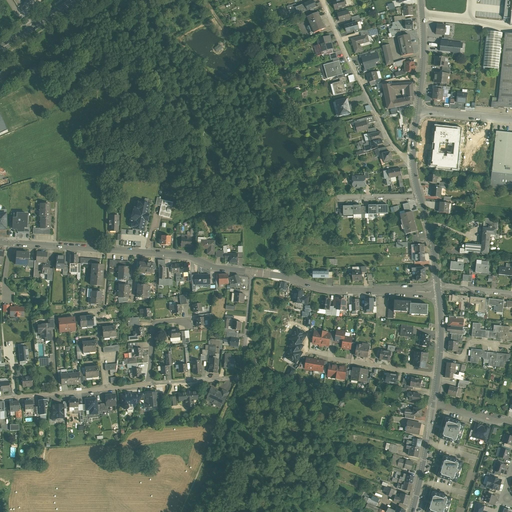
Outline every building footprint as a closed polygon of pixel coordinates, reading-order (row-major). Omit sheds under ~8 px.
[(343,0),(333,3),(334,10),(342,7),(342,6),(345,6),(343,0)] [(511,19),(511,0),(505,0),(503,18),(511,19)] [(297,8),(298,11),(297,11),(298,15),(300,15),(301,15),(301,14),(310,10),(313,9),(316,8),(313,1),(297,8)] [(296,4),(287,7),(290,14),(294,12),(297,11),(298,11),(297,8),(296,4)] [(412,7),(404,7),(405,11),(405,14),(405,16),(413,16),(412,7)] [(348,12),(338,15),(340,22),(350,19),(348,12)] [(318,13),(307,18),(310,26),(307,28),(311,36),(325,29),(318,13)] [(395,23),(394,23),(394,27),(392,28),(393,30),(389,31),(390,34),(394,33),(396,32),(399,32),(399,30),(397,30),(397,28),(398,28),(398,27),(402,27),(402,21),(395,23)] [(353,24),(346,26),(347,29),(346,30),(347,33),(354,31),(359,30),(357,23),(353,24)] [(446,26),(437,25),(436,34),(444,35),(445,35),(446,26)] [(503,33),(486,31),(482,67),(500,69),(503,33)] [(511,33),(505,33),(498,103),(492,102),(491,108),(498,108),(498,107),(511,108),(511,33)] [(409,35),(398,37),(398,38),(399,38),(400,42),(399,42),(401,52),(402,52),(403,56),(402,56),(402,57),(413,54),(409,35)] [(361,37),(355,39),(356,42),(352,43),(355,54),(362,52),(360,44),(368,41),(367,37),(367,36),(361,37)] [(329,37),(318,41),(319,45),(321,45),(323,52),(332,49),(333,49),(329,37)] [(441,41),(440,51),(453,52),(460,53),(460,49),(462,49),(462,44),(447,42),(441,41)] [(214,49),(218,53),(222,49),(219,45),(214,49)] [(321,45),(319,45),(316,46),(314,47),(317,57),(324,55),(323,52),(321,45)] [(389,45),(382,47),(387,66),(392,64),(393,64),(389,45)] [(332,49),(323,52),(324,55),(325,58),(330,56),(329,55),(333,54),(332,49)] [(369,56),(368,56),(362,58),(365,69),(369,68),(376,66),(374,62),(379,61),(379,60),(377,54),(375,54),(371,55),(369,56)] [(447,58),(436,57),(435,66),(442,67),(446,67),(447,58)] [(334,63),(325,66),(327,72),(340,69),(339,66),(340,65),(339,62),(334,63)] [(414,63),(405,63),(406,71),(406,73),(414,72),(414,63)] [(340,69),(327,72),(329,79),(337,77),(343,75),(342,72),(341,72),(340,69)] [(376,72),(366,75),(367,79),(368,79),(369,83),(376,81),(378,80),(376,72)] [(442,73),(435,73),(434,83),(440,84),(446,84),(447,79),(449,79),(449,74),(442,73)] [(386,81),(378,83),(378,84),(379,89),(383,88),(383,85),(387,85),(386,81)] [(340,83),(333,85),(336,95),(346,93),(343,82),(340,83)] [(407,98),(414,97),(413,83),(405,84),(406,89),(407,98)] [(387,85),(383,85),(383,88),(385,95),(387,107),(388,110),(395,108),(394,102),(395,102),(393,89),(392,84),(387,85)] [(437,89),(434,89),(433,100),(442,101),(443,90),(437,89)] [(467,94),(457,93),(457,103),(466,103),(467,94)] [(407,98),(407,99),(395,102),(394,102),(395,108),(408,105),(412,104),(413,103),(414,97),(407,98)] [(347,99),(336,102),(339,117),(351,114),(347,99)] [(14,107),(7,111),(13,120),(19,116),(14,107)] [(366,122),(358,124),(357,122),(355,122),(358,133),(367,130),(368,130),(368,128),(367,124),(366,121),(366,122)] [(435,170),(451,172),(451,170),(458,170),(462,129),(434,126),(432,143),(434,143),(434,149),(432,149),(430,166),(435,167),(435,170)] [(377,134),(369,135),(370,141),(370,143),(381,140),(383,140),(381,132),(377,134)] [(511,133),(496,132),(492,172),(511,174),(511,133)] [(381,140),(370,143),(371,143),(373,150),(378,148),(377,145),(382,144),(381,140)] [(367,144),(364,145),(365,147),(365,146),(366,151),(373,150),(371,143),(367,144)] [(388,153),(382,154),(385,164),(390,162),(390,161),(392,160),(391,152),(388,153)] [(400,169),(388,171),(384,171),(385,180),(386,179),(387,185),(391,184),(390,179),(390,178),(398,176),(401,176),(400,169)] [(511,174),(492,172),(491,188),(511,190),(511,174)] [(439,176),(430,175),(429,183),(437,183),(437,179),(438,179),(439,176)] [(364,177),(361,177),(360,178),(353,178),(353,184),(354,185),(355,187),(356,188),(359,188),(360,187),(365,187),(365,179),(365,177),(364,177)] [(436,187),(436,188),(432,188),(432,197),(440,198),(441,189),(439,189),(439,187),(436,187)] [(134,222),(132,228),(142,231),(145,221),(147,221),(148,215),(147,215),(150,200),(140,198),(137,209),(134,208),(131,221),(134,222)] [(160,200),(158,206),(160,206),(158,215),(169,218),(173,202),(160,200)] [(451,204),(441,203),(440,213),(450,214),(451,204)] [(385,206),(376,206),(376,215),(385,215),(385,207),(385,206)] [(354,207),(343,207),(343,210),(343,215),(344,215),(354,215),(354,207)] [(412,212),(401,215),(403,225),(415,222),(412,212)] [(27,214),(17,214),(17,218),(13,218),(13,229),(17,230),(17,234),(29,235),(29,225),(27,225),(27,214)] [(118,216),(109,216),(109,225),(109,231),(118,232),(118,216)] [(492,220),(484,219),(483,228),(488,229),(489,227),(490,227),(492,227),(492,223),(492,220)] [(415,222),(403,225),(406,235),(417,232),(415,222)] [(483,228),(483,229),(482,240),(482,246),(489,247),(490,235),(495,236),(495,235),(496,230),(493,229),(493,227),(492,227),(490,227),(489,227),(488,229),(483,228)] [(170,237),(161,236),(160,245),(165,246),(165,245),(168,246),(168,243),(170,244),(170,243),(171,243),(171,242),(171,239),(170,239),(170,237)] [(182,238),(181,238),(181,247),(190,247),(191,238),(190,238),(182,238)] [(214,241),(203,241),(203,244),(201,243),(201,244),(201,248),(209,249),(209,254),(214,255),(214,241)] [(424,245),(415,245),(415,246),(415,254),(424,254),(424,245)] [(482,246),(466,245),(465,249),(465,252),(469,252),(482,253),(488,254),(489,247),(482,246)] [(28,253),(16,252),(15,265),(27,266),(28,261),(28,253)] [(46,253),(37,252),(36,261),(36,262),(38,262),(43,262),(46,262),(46,253)] [(424,254),(415,254),(415,260),(416,263),(425,262),(424,254)] [(64,256),(57,255),(56,269),(63,269),(63,268),(64,265),(64,256)] [(49,263),(46,262),(43,262),(43,264),(42,264),(41,269),(42,269),(42,274),(48,274),(49,269),(49,263)] [(463,263),(452,262),(451,269),(463,270),(463,263)] [(187,264),(183,264),(179,265),(179,273),(183,272),(187,272),(188,272),(188,267),(187,264)] [(488,266),(477,264),(476,272),(488,273),(488,266)] [(94,265),(92,265),(91,286),(101,287),(102,266),(99,265),(96,265),(94,265)] [(179,265),(171,265),(172,273),(179,273),(179,265)] [(511,268),(500,267),(499,274),(511,276),(511,268)] [(362,271),(352,272),(353,281),(358,281),(358,280),(363,280),(362,271)] [(209,275),(199,276),(199,275),(194,275),(194,276),(195,281),(195,286),(210,285),(209,275)] [(228,275),(218,275),(219,279),(219,284),(228,284),(228,275)] [(238,275),(229,278),(231,285),(230,285),(231,287),(236,288),(235,284),(241,283),(242,283),(241,279),(239,280),(238,275)] [(288,284),(281,282),(279,289),(286,291),(288,284)] [(303,292),(295,291),(294,303),(301,304),(302,297),(303,292)] [(240,294),(235,293),(235,294),(234,302),(244,303),(245,294),(240,294)] [(468,297),(452,295),(452,296),(452,302),(461,303),(460,310),(466,311),(467,304),(468,298),(468,297)] [(329,299),(323,298),(321,310),(328,310),(329,311),(330,307),(331,300),(329,300),(329,299)] [(341,299),(334,298),(333,306),(337,307),(338,300),(341,301),(341,299)] [(486,299),(471,298),(470,298),(470,304),(480,305),(479,312),(484,313),(485,306),(486,300),(486,299)] [(373,300),(365,299),(365,310),(373,310),(373,307),(373,300)] [(504,301),(489,299),(489,300),(488,306),(497,307),(497,313),(503,313),(503,308),(504,302),(504,301)] [(341,301),(338,300),(337,307),(337,310),(344,311),(346,301),(345,300),(343,300),(341,301)] [(411,302),(395,301),(395,302),(394,311),(410,313),(411,304),(411,302)] [(200,304),(192,305),(193,313),(200,312),(200,308),(201,308),(200,304)] [(428,305),(411,304),(410,313),(410,315),(427,316),(428,305)] [(180,305),(173,306),(174,309),(173,309),(173,311),(173,314),(181,313),(180,305)] [(23,308),(11,308),(11,316),(23,316),(23,308)] [(150,309),(143,310),(143,313),(142,313),(143,317),(151,317),(150,309)] [(74,318),(66,319),(67,331),(71,331),(71,329),(75,329),(74,318)] [(198,318),(195,319),(196,327),(203,326),(203,322),(204,322),(203,318),(198,318)] [(66,319),(59,320),(60,330),(63,330),(63,331),(67,331),(66,319)] [(463,320),(449,319),(449,326),(451,327),(463,328),(463,320)] [(242,322),(234,322),(233,329),(241,330),(242,322)] [(49,325),(46,326),(46,324),(43,325),(43,326),(38,326),(38,333),(41,333),(41,338),(45,337),(46,341),(51,341),(51,335),(50,335),(50,332),(48,332),(48,329),(51,329),(51,328),(50,325),(49,326),(49,325)] [(480,325),(473,324),(472,336),(476,336),(476,337),(482,337),(482,331),(480,331),(480,325)] [(494,332),(488,332),(488,338),(496,339),(496,338),(501,338),(502,327),(494,326),(494,332)] [(463,328),(451,327),(450,334),(452,334),(454,334),(462,335),(463,331),(463,328)] [(511,334),(509,334),(509,327),(502,327),(501,338),(505,339),(505,340),(511,340),(511,334)] [(143,328),(135,329),(135,332),(136,333),(137,333),(137,337),(138,336),(144,336),(143,328)] [(412,329),(402,328),(400,343),(411,344),(413,329),(412,329)] [(178,330),(170,330),(170,338),(178,338),(179,337),(179,329),(178,329),(178,330)] [(286,357),(295,363),(302,353),(300,351),(303,346),(300,344),(306,335),(297,329),(290,339),(293,341),(289,347),(292,348),(286,357)] [(345,332),(340,331),(339,333),(337,332),(336,335),(335,342),(338,343),(338,342),(343,343),(344,337),(345,332)] [(322,333),(315,332),(315,333),(314,333),(313,339),(313,344),(321,345),(322,333)] [(330,334),(322,333),(321,345),(328,346),(329,341),(330,335),(330,334)] [(462,335),(454,334),(453,342),(458,343),(462,343),(463,335),(462,335)] [(426,335),(421,335),(420,346),(429,347),(430,336),(426,336),(426,335)] [(344,337),(343,343),(342,348),(347,348),(347,349),(350,350),(350,349),(351,343),(352,340),(349,339),(350,337),(344,337)] [(215,349),(221,349),(222,340),(208,339),(208,344),(215,344),(215,349)] [(235,339),(231,339),(231,342),(230,346),(234,347),(234,348),(239,348),(240,340),(235,339)] [(453,342),(451,342),(449,342),(448,351),(457,352),(457,350),(457,348),(458,343),(453,342)] [(362,346),(357,345),(356,356),(368,358),(369,350),(369,348),(362,347),(362,346)] [(18,348),(20,362),(25,361),(25,359),(28,358),(27,347),(18,348)] [(138,348),(131,349),(132,357),(136,357),(142,356),(141,348),(138,348)] [(215,351),(208,350),(207,355),(207,361),(206,363),(209,363),(210,363),(211,359),(211,355),(214,355),(215,351)] [(387,352),(382,351),(380,359),(390,361),(391,352),(387,352)] [(476,351),(471,351),(471,356),(470,362),(477,363),(478,357),(481,358),(481,351),(476,351)] [(428,355),(415,353),(413,367),(426,368),(428,355)] [(493,353),(487,353),(487,359),(490,360),(489,365),(496,366),(497,355),(493,355),(493,353)] [(501,355),(497,355),(496,366),(503,367),(504,361),(506,361),(507,355),(501,354),(501,355)] [(225,355),(224,368),(233,369),(234,360),(230,360),(230,355),(225,355)] [(315,360),(307,358),(307,359),(306,366),(305,367),(309,368),(308,370),(314,371),(315,360)] [(201,372),(200,359),(193,360),(193,364),(192,364),(193,372),(201,372)] [(216,374),(218,359),(214,359),(211,359),(210,363),(209,363),(208,373),(216,374)] [(315,360),(314,371),(319,371),(319,369),(323,370),(323,368),(324,361),(315,360)] [(456,364),(447,363),(446,370),(455,371),(456,364)] [(186,365),(179,365),(180,369),(179,369),(179,373),(187,372),(186,365)] [(338,366),(330,365),(329,368),(328,375),(328,377),(336,378),(338,366)] [(167,366),(162,367),(162,371),(161,371),(161,375),(169,374),(168,366),(167,366)] [(346,367),(338,366),(336,378),(344,379),(344,378),(345,378),(346,371),(346,367)] [(291,379),(296,371),(291,368),(286,376),(291,379)] [(137,369),(132,370),(132,374),(133,374),(133,377),(140,377),(140,369),(137,369)] [(368,371),(353,369),(351,380),(366,383),(368,371)] [(381,380),(383,372),(375,370),(373,379),(381,380)] [(455,371),(446,370),(445,378),(454,379),(455,371)] [(458,372),(455,371),(454,379),(456,380),(459,380),(463,381),(464,374),(462,373),(458,372)] [(399,376),(387,374),(385,383),(393,384),(397,385),(399,376)] [(31,377),(22,377),(22,387),(27,386),(27,387),(32,387),(31,377)] [(410,386),(410,387),(420,389),(422,381),(411,379),(410,386)] [(0,382),(0,385),(0,389),(1,392),(9,391),(8,382),(0,382)] [(358,388),(347,386),(346,392),(356,394),(358,388)] [(458,388),(449,386),(447,395),(456,397),(458,388)] [(215,390),(211,388),(208,393),(210,394),(207,400),(213,403),(213,401),(216,403),(221,405),(223,400),(225,401),(226,399),(220,396),(221,394),(215,391),(215,390)] [(228,393),(222,390),(221,394),(220,396),(226,399),(228,393)] [(185,394),(178,394),(179,401),(185,401),(186,407),(193,407),(192,400),(197,400),(196,393),(191,393),(191,392),(190,392),(189,391),(189,392),(187,392),(187,393),(185,393),(185,394)] [(157,393),(146,394),(146,404),(148,404),(149,405),(148,405),(148,406),(149,406),(149,407),(159,406),(158,401),(157,394),(157,393)] [(420,395),(409,393),(409,397),(410,397),(409,402),(419,403),(420,395)] [(134,394),(121,396),(122,402),(123,404),(122,405),(122,408),(124,410),(127,409),(128,408),(133,407),(134,406),(134,403),(134,401),(133,401),(134,400),(134,396),(134,394)] [(114,395),(105,396),(106,404),(106,406),(111,405),(111,406),(115,406),(115,405),(114,395)] [(134,396),(134,400),(133,401),(134,401),(134,403),(139,402),(142,395),(134,396)] [(96,398),(85,399),(85,405),(86,411),(92,410),(92,411),(93,415),(98,414),(97,405),(96,398)] [(78,399),(69,400),(69,401),(68,401),(68,403),(69,403),(69,407),(74,407),(74,411),(77,411),(78,413),(79,413),(79,412),(79,410),(79,407),(78,407),(78,405),(78,399)] [(47,400),(38,400),(39,407),(39,415),(40,415),(46,415),(45,407),(47,407),(46,404),(47,404),(47,400)] [(18,401),(9,402),(10,411),(15,411),(19,410),(18,401)] [(31,401),(24,402),(25,410),(33,409),(33,407),(32,402),(31,403),(31,401)] [(63,405),(56,405),(56,406),(53,406),(53,416),(52,416),(51,418),(51,420),(52,421),(55,421),(56,420),(56,418),(63,418),(63,409),(63,405)] [(414,409),(414,411),(406,410),(405,415),(406,415),(415,416),(421,417),(422,410),(414,409)] [(465,425),(446,419),(441,438),(460,444),(465,425)] [(421,424),(407,422),(405,432),(419,435),(421,424)] [(479,439),(482,427),(481,426),(476,424),(474,432),(472,437),(479,439)] [(482,427),(479,439),(485,441),(489,429),(489,427),(486,426),(485,427),(485,428),(482,427)] [(511,436),(505,435),(502,443),(504,444),(510,445),(511,445),(511,436)] [(421,440),(414,439),(413,448),(420,449),(421,440)] [(398,446),(391,444),(389,453),(396,455),(398,446)] [(413,448),(411,447),(411,450),(410,456),(418,458),(420,449),(413,448)] [(510,452),(501,449),(499,453),(501,454),(500,457),(498,457),(508,460),(510,452)] [(463,463),(444,458),(439,477),(458,482),(463,463)] [(408,462),(399,460),(397,467),(411,470),(413,463),(408,461),(408,462)] [(498,463),(496,463),(495,467),(496,468),(495,471),(494,471),(501,473),(503,474),(506,466),(503,465),(498,463)] [(415,477),(406,475),(405,482),(413,484),(415,477)] [(494,478),(489,477),(489,478),(486,488),(489,489),(490,488),(496,490),(498,490),(501,481),(494,478)] [(413,484),(405,482),(404,484),(404,486),(403,490),(411,492),(413,484)] [(448,511),(452,499),(433,493),(427,511),(448,511)] [(410,496),(402,494),(400,499),(399,503),(407,505),(410,496)] [(496,497),(486,494),(484,502),(494,505),(496,497)]
